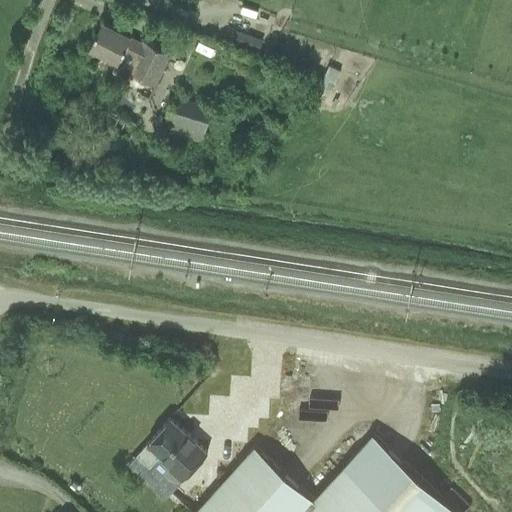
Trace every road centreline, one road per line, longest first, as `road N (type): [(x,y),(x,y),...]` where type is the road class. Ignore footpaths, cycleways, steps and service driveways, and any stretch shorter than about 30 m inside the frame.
road 1 (unclassified): [(511,374),(0,295)]
road 2 (unclassified): [(3,159),(20,79),(52,0)]
